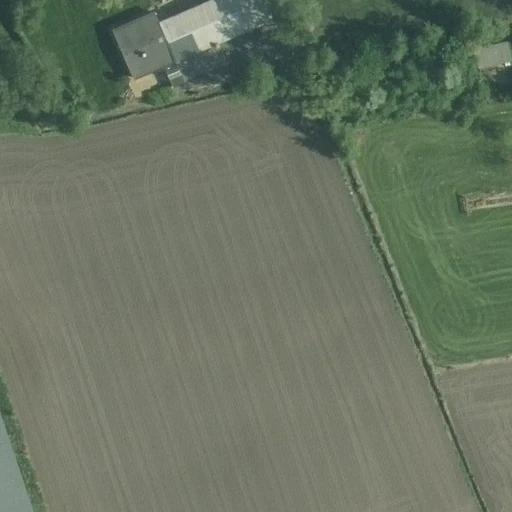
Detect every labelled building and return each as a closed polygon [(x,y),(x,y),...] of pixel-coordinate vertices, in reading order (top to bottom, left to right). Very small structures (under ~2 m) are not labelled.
[(275,0),(210,0),(165,21),(159,8),(110,30),(133,81),(160,69),(172,94),(206,78),(209,83),(274,53),(262,27),(284,17),(275,0)] [(490,146),(491,197),(507,196),(505,146),(490,146)] [(479,221),(470,224),(476,244),(485,242),(479,221)] [(511,240),(503,241),(505,258),(511,257),(511,240)] [(37,511),(0,397),(0,511),(37,511)]
